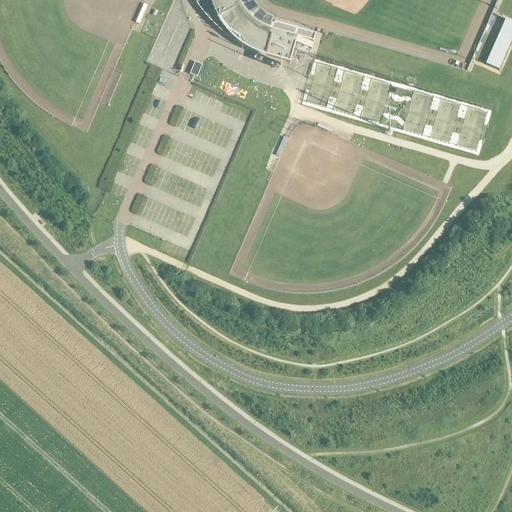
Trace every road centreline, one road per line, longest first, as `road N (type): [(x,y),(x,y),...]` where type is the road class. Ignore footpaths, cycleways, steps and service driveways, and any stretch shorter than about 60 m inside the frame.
road 1 (unclassified): [(511,316),(442,360),(383,381),(329,388),(260,382),(175,332),(126,267),(119,228),(198,43)]
road 2 (unknown): [(355,511),(223,426),(141,359),(0,218)]
